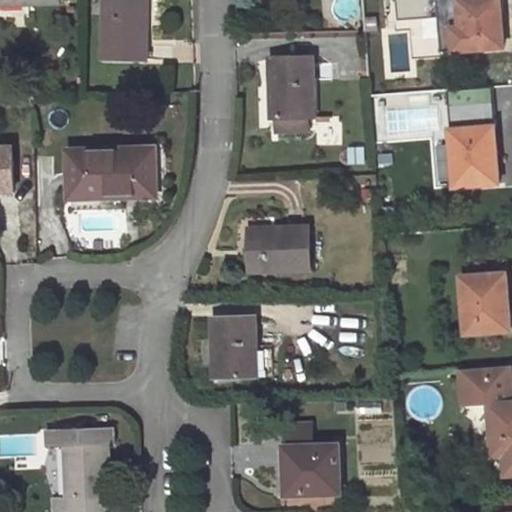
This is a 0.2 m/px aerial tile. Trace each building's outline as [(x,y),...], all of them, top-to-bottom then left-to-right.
[(149,2),(107,0),(105,58),(148,60),(149,2)] [(503,36),(502,13),(499,13),(497,0),(458,0),(463,51),(497,48),(497,37),(503,36)] [(315,58),(270,60),(272,119),(278,119),(278,133),(311,131),(310,118),(317,117),(315,58)] [(414,66),(397,67),(399,89),(416,87),(414,66)] [(448,90),(454,163),(456,188),(500,184),(498,145),(494,145),(490,87),(448,90)] [(0,191),(14,191),(14,148),(0,148),(0,191)] [(157,150),(72,152),(72,199),(96,198),(96,194),(157,193),(157,150)] [(310,227),(251,229),(252,272),(311,271),(310,227)] [(502,286),(501,275),(463,278),(467,335),(508,332),(506,315),(510,315),(508,286),(502,286)] [(259,376),(258,349),(257,319),(213,320),(214,378),(259,376)] [(273,349),(258,349),(259,376),(274,376),(273,349)] [(511,398),(510,366),(461,370),(464,407),(490,405),(492,436),(493,456),(505,456),(508,487),(511,486),(511,398)] [(381,405),(357,405),(357,414),(381,413),(381,405)] [(314,447),(314,440),(314,425),(286,425),(288,495),(342,493),(340,446),(337,446),(314,447)] [(113,511),(111,445),(117,445),(116,428),(52,430),(52,447),(70,446),(72,499),(72,511),(113,511)] [(493,456),(492,436),(487,437),(473,452),(487,465),(493,456)] [(72,511),(72,499),(59,500),(59,511),(72,511)]
